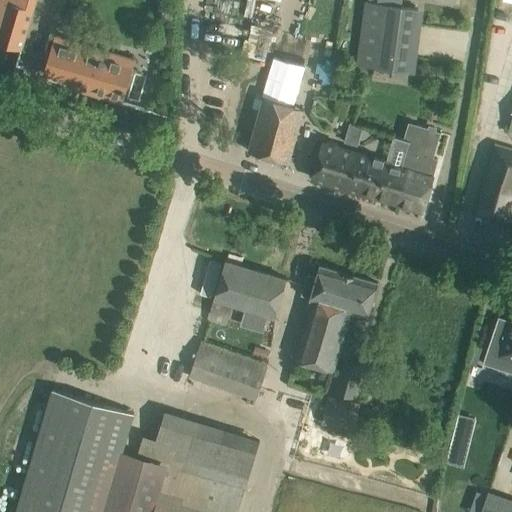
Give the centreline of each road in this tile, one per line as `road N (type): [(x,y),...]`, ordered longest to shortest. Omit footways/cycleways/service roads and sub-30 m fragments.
road 1 (secondary): [(511,268),(0,104)]
road 2 (unknown): [(295,199),(311,120),(295,37),(297,0)]
